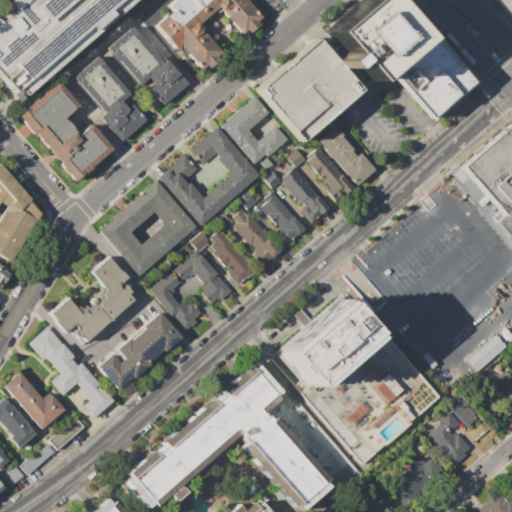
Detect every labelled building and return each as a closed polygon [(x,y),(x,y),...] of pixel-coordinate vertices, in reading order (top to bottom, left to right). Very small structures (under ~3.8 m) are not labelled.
[(130,0),(22,95),(0,69),(0,10),(11,0),(130,0)] [(238,37),(244,32),(245,34),(257,25),(253,21),(257,18),(242,0),(176,0),(169,7),(172,11),(154,27),(173,49),(177,45),(199,69),(202,66),(206,71),(218,60),(215,57),(219,54),(195,27),(214,10),(238,37)] [(356,0),(404,0),(428,27),(378,71),(334,20),(356,0)] [(511,24),(491,0),(511,0),(511,24)] [(104,48),(127,27),(159,63),(162,60),(175,73),(176,73),(185,83),(159,106),(145,90),(150,86),(144,79),(137,85),(104,48)] [(435,34),(474,79),(432,116),(393,71),(435,34)] [(316,35),(360,86),(298,140),(254,89),(316,35)] [(70,77),(95,56),(128,95),(119,102),(124,108),(130,103),(143,119),(117,142),(113,138),(114,137),(97,116),(101,113),(70,77)] [(14,116),(55,81),(79,108),(65,120),(75,133),(87,123),(109,149),(72,181),(66,175),(65,176),(55,164),(57,163),(31,133),(30,135),(14,116)] [(217,126),(251,97),(264,112),(244,129),(254,141),(272,126),(283,139),(263,157),(262,155),(250,165),(217,126)] [(511,199),(497,211),(458,165),(508,122),(511,126),(511,199)] [(315,142),(333,126),(340,135),(338,136),(350,149),(348,151),(353,156),(358,153),(372,170),(353,186),(315,142)] [(155,178),(182,155),(194,169),(181,180),(185,184),(187,183),(200,198),(208,191),(207,190),(226,174),(214,160),(216,159),(215,158),(216,157),(215,156),(214,157),(212,155),(199,165),(187,151),(214,127),(255,175),(195,225),(155,178)] [(315,147),(349,186),(332,202),(323,191),(326,189),(300,160),(315,147)] [(0,167),(27,200),(27,202),(37,213),(32,222),(31,221),(6,262),(0,258),(0,211),(3,206),(0,204),(0,167)] [(308,223),(297,211),(302,207),(298,202),(295,204),(287,195),(289,194),(284,189),(283,190),(279,186),(283,183),(279,179),(291,168),(325,208),(308,223)] [(260,178),(269,170),(278,181),(269,189),(260,178)] [(152,180),(192,224),(136,275),(97,231),(152,180)] [(236,199),(245,191),(254,202),(245,210),(236,199)] [(269,192),(301,229),(283,244),(273,233),(279,228),(275,223),(273,225),(268,220),(265,223),(254,211),(264,203),(261,199),(269,192)] [(511,199),(511,241),(491,217),(497,211),(511,199)] [(242,209),(276,250),(258,265),(249,255),(252,253),(250,251),(254,248),(251,243),(246,247),(235,233),(238,231),(232,225),(236,222),(232,217),(242,209)] [(221,232),(212,222),(221,214),(230,224),(221,232)] [(217,230),(252,271),(234,286),(225,276),(227,274),(225,272),(230,269),(226,264),(222,268),(210,254),(213,252),(208,246),(211,243),(207,238),(217,230)] [(187,242),(199,232),(208,242),(196,252),(187,242)] [(172,269),(193,251),(228,291),(217,301),(215,298),(208,304),(198,292),(201,290),(197,286),(200,283),(191,274),(189,276),(187,274),(181,280),(172,269)] [(83,341),(78,335),(74,338),(69,332),(74,327),(71,324),(61,332),(51,321),(52,319),(46,312),(89,274),(87,271),(104,256),(124,278),(116,285),(119,288),(123,284),(128,291),(124,294),(129,300),(83,341)] [(150,296),(151,295),(147,290),(167,272),(177,283),(170,289),(172,291),(169,294),(170,295),(168,296),(175,305),(180,300),(185,305),(188,302),(198,313),(191,319),(195,322),(190,326),(189,325),(181,332),(150,296)] [(272,352),(334,296),(369,334),(306,391),(272,352)] [(113,390),(92,366),(107,354),(115,363),(121,358),(112,349),(124,339),(126,341),(141,329),(139,327),(156,312),(177,337),(113,390)] [(25,344),(44,326),(58,341),(57,342),(71,357),(68,359),(75,366),(78,363),(112,399),(89,420),(81,411),(83,409),(80,405),(85,401),(76,391),(78,389),(73,383),(59,396),(46,382),(56,373),(40,357),(38,359),(25,344)] [(463,359),(472,370),(501,346),(492,335),(463,359)] [(292,511),(231,441),(147,511),(118,477),(252,363),(282,398),(265,412),(328,484),(296,511),(292,511)] [(504,370),(511,378),(511,411),(509,414),(505,409),(510,404),(497,390),(490,397),(483,389),(504,370)] [(1,385),(16,372),(38,399),(46,392),(61,410),(38,429),(1,385)] [(0,397),(1,397),(32,434),(14,449),(6,439),(9,437),(0,427),(0,397)] [(465,427),(449,410),(450,409),(447,405),(455,397),(461,403),(462,401),(473,413),(472,415),(475,418),(465,427)] [(423,436),(437,424),(435,422),(445,413),(456,424),(447,432),(450,435),(453,433),(467,448),(461,454),(462,455),(451,466),(423,436)] [(79,426),(71,417),(46,440),(54,449),(79,426)] [(0,451),(8,460),(0,467),(0,451)] [(386,488),(410,466),(407,463),(415,457),(417,459),(421,456),(425,460),(429,456),(443,471),(404,507),(386,488)] [(346,511),(370,490),(378,498),(373,503),(380,511),(385,507),(389,511),(346,511)] [(496,493),(505,503),(507,500),(511,505),(511,511),(471,511),(481,503),(483,505),(496,493)] [(89,511),(106,497),(119,511),(240,511),(255,499),(266,511),(89,511)]
